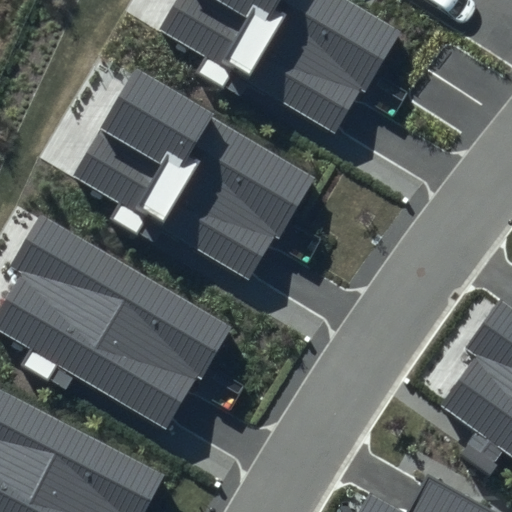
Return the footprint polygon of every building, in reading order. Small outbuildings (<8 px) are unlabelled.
[(405,28),(356,0),(174,0),(159,28),(204,54),(195,70),(241,96),(249,82),(336,132),(361,90),(366,93),(405,28)] [(318,176),(134,69),(72,175),(118,202),(108,217),(154,244),(163,230),(249,280),(274,238),(280,241),(318,176)] [(233,327),(38,213),(7,267),(20,274),(0,308),(0,333),(29,350),(21,364),(66,389),(73,376),(166,430),(196,380),(201,383),(233,327)] [(511,304),(503,298),(468,347),(478,354),(441,404),(477,429),(462,450),(491,471),(505,451),(511,455),(511,304)] [(145,511),(165,474),(0,389),(0,511),(145,511)] [(495,511),(428,475),(407,511),(403,511),(371,494),(360,511),(495,511)]
